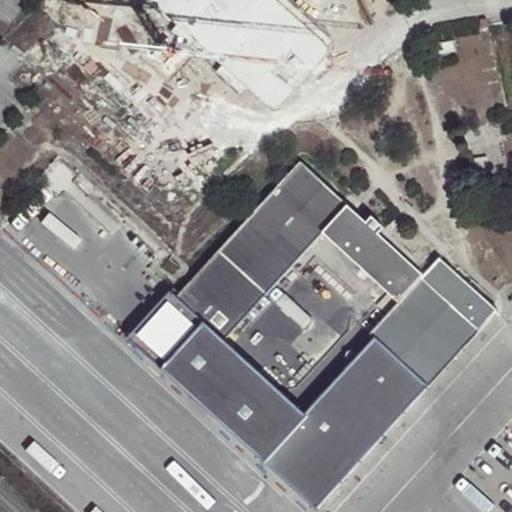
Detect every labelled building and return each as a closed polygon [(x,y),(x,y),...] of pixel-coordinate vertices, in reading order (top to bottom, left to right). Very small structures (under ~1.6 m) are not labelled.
[(319,52),(308,42),(299,34),(290,37),(286,26),(280,28),(276,17),(269,19),(267,7),(262,8),(249,25),(220,0),(215,0),(198,18),(209,28),(171,68),(212,106),(222,96),(231,105),(241,96),(250,104),(260,94),(281,113),(300,92),(290,83),(319,52)] [(249,0),(250,0),(257,0),(259,9),(262,8),(267,7),(269,19),(276,17),(280,28),(286,26),(290,37),(299,34),(308,42),(323,27),(328,21),(343,5),(337,0),(249,0)] [(328,21),(323,27),(346,48),(345,61),(338,69),(357,87),(359,89),(364,81),(367,74),(366,66),(364,58),(357,48),(328,21)] [(319,52),(290,83),(300,92),(327,119),(357,87),(338,69),(345,61),(346,48),(323,27),(308,42),(319,52)] [(319,229),(344,201),(297,157),(173,291),(167,285),(124,332),(311,506),(492,309),(431,252),(416,268),(390,295),(385,290),(374,303),(383,312),(366,331),(371,336),(301,412),(219,337),(319,229)] [(366,220),(344,201),(319,229),(385,290),(390,295),(416,268),(378,232),(383,227),(371,215),(366,220)]
